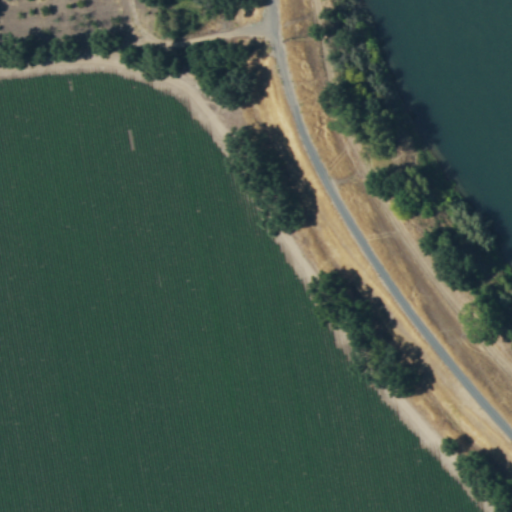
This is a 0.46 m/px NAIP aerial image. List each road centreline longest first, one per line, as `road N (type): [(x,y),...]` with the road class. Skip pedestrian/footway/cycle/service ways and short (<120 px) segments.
road 1 (track): [(511,422),(408,298),(336,189),(287,70),(276,0)]
road 2 (residential): [(278,19),(167,37),(155,34),(139,0)]
